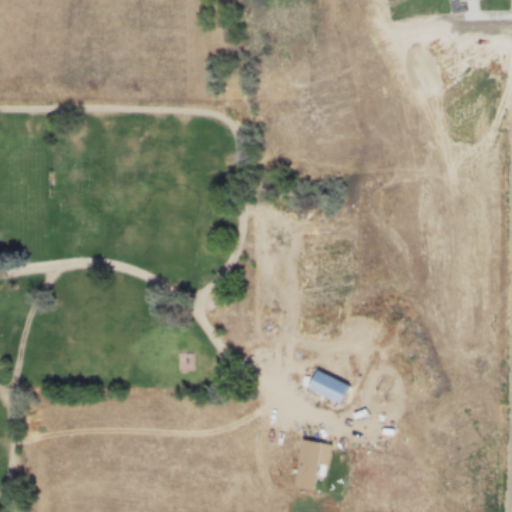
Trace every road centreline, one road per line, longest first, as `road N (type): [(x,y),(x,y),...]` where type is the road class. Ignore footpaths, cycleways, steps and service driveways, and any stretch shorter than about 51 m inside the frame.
road 1 (track): [(0,111),(224,120),(239,151),(240,236),(230,261),(192,300)]
road 2 (track): [(311,405),(217,347),(192,300),(144,276),(87,266),(0,275)]
road 3 (track): [(2,393),(34,303),(58,269)]
